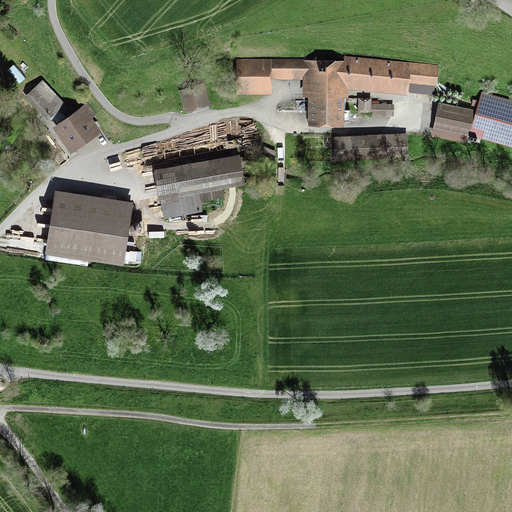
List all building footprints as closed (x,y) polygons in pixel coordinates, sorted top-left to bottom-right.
[(408,94),(409,82),(414,83),(414,85),(424,87),(425,84),(436,85),(439,65),(344,55),(344,60),(303,59),(303,78),(302,100),(296,101),(295,110),(306,110),(307,123),(344,124),(345,96),(348,96),(349,88),(408,94)] [(236,93),(271,93),(272,78),(272,59),(236,58),(236,93)] [(303,78),(303,59),(272,59),(272,78),(303,78)] [(19,84),(27,77),(15,63),(7,69),(19,84)] [(42,80),(25,95),(52,124),(69,109),(42,80)] [(179,90),(185,113),(188,112),(189,114),(209,109),(208,105),(211,104),(206,83),(179,90)] [(439,101),(432,134),(466,143),(467,139),(480,142),(481,138),(511,146),(511,99),(482,91),(476,109),(439,101)] [(372,97),(359,96),(358,111),(371,112),(371,115),(394,116),(394,104),(372,103),(372,97)] [(97,115),(88,102),(52,126),(70,152),(102,131),(93,117),(97,115)] [(408,133),(334,135),(334,160),(408,158),(408,133)] [(272,159),(276,151),(264,145),(260,154),(272,159)] [(223,187),(244,184),(238,153),(154,167),(159,199),(160,199),(164,218),(203,211),(201,201),(225,197),(223,187)] [(45,253),(124,265),(124,263),(128,263),(130,251),(126,250),(134,200),(55,188),(45,253)] [(131,230),(133,232),(135,232),(138,232),(139,230),(141,229),(141,226),(141,224),(140,222),(138,221),(136,221),(133,221),(132,222),(130,224),(130,226),(130,228),(131,230)] [(22,234),(7,232),(6,237),(9,238),(7,254),(25,256),(27,239),(21,238),(22,234)]
